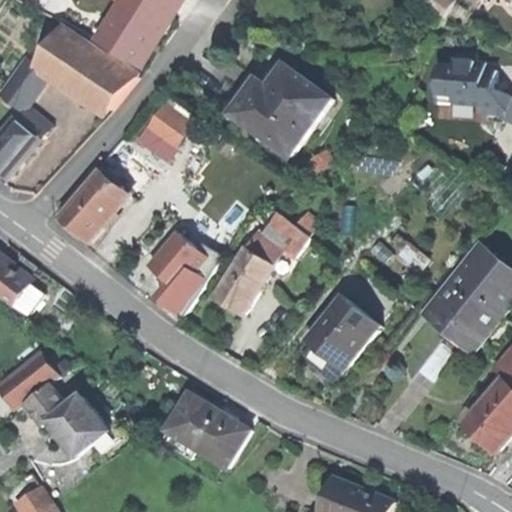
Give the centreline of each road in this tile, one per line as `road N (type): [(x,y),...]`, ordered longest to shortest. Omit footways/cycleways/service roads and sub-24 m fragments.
road 1 (residential): [(26,227),(172,349),(274,412),(478,493),(502,511)]
road 2 (residential): [(214,0),(136,107),(26,227)]
